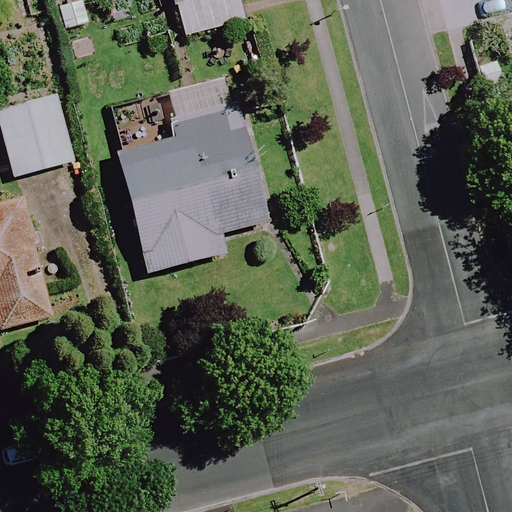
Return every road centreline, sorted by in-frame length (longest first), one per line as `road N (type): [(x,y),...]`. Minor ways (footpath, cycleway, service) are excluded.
road 1 (residential): [(0,506),(468,385)]
road 2 (residential): [(378,0),(464,325),(468,385)]
road 3 (residential): [(487,511),(471,450),(468,385)]
